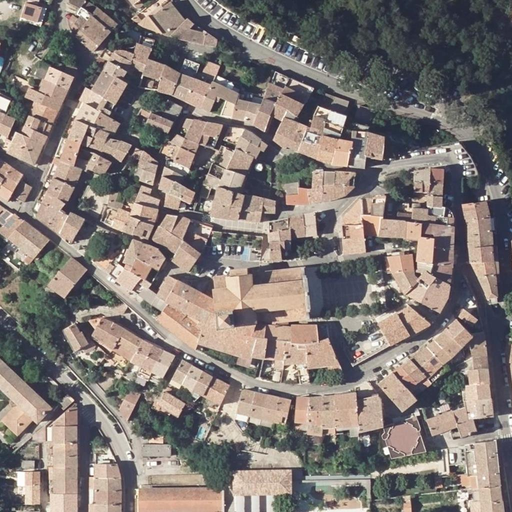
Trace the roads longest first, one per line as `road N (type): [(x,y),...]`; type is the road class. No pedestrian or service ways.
road 1 (unclassified): [(457,124),(482,149),(502,210),(507,295),(503,320),(493,327)]
road 2 (unclassified): [(457,124),(433,76),(355,62),(328,80)]
road 3 (unclassified): [(187,0),(252,46),(328,80)]
road 4 (unclassified): [(328,80),(457,124)]
road 5 (residential): [(93,408),(0,318)]
